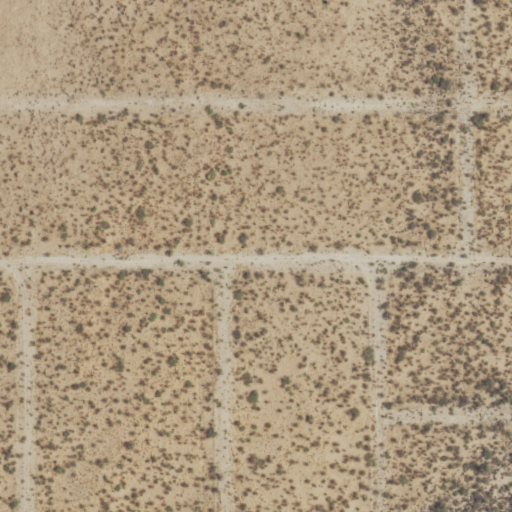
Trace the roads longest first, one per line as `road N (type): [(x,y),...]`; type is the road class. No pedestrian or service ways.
road 1 (track): [(0,262),(511,259)]
road 2 (track): [(0,103),(511,103)]
road 3 (track): [(467,0),(470,260)]
road 4 (track): [(377,261),(381,511)]
road 5 (track): [(31,511),(27,262)]
road 6 (track): [(227,511),(228,262)]
road 7 (track): [(380,418),(511,417)]
